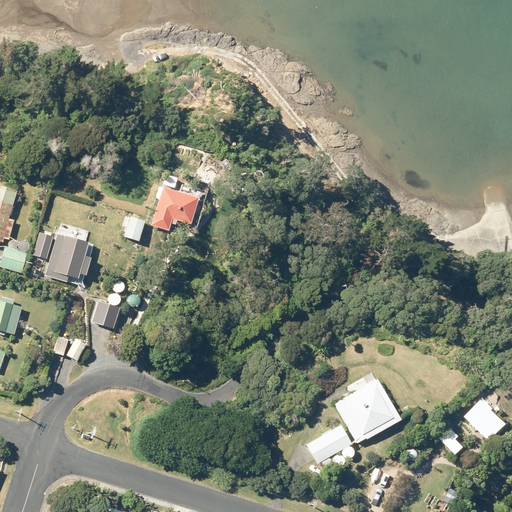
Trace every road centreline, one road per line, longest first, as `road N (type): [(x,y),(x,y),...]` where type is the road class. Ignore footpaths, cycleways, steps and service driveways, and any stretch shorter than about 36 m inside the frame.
road 1 (unclassified): [(511,336),(457,298),(402,285),(347,292),(306,313),(221,394),(188,399),(120,375),(84,383),(54,415),(42,448)]
road 2 (residential): [(244,511),(42,448)]
